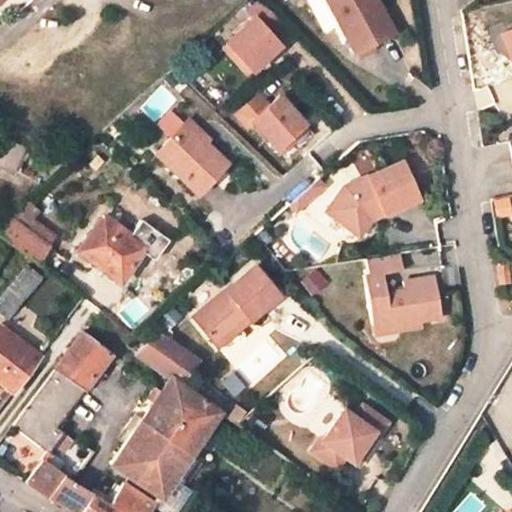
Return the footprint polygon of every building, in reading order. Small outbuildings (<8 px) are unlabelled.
[(252,17),(225,42),(248,67),(277,41),(267,31),(282,18),(263,0),(259,0),(247,11),(252,17)] [(310,0),(330,34),(345,26),(362,55),(401,33),(381,0),(310,0)] [(225,42),(220,46),(243,71),(248,67),(225,42)] [(210,105),(223,92),(211,80),(198,93),(210,105)] [(252,118),(279,143),(306,114),(281,91),(270,101),(258,90),(237,111),(248,122),(252,118)] [(279,143),(283,147),(310,118),(306,114),(279,143)] [(155,151),(199,192),(228,160),(185,120),(155,151)] [(327,208),(356,230),(369,213),(384,206),(386,211),(421,197),(405,158),(345,182),(327,208)] [(492,215),(509,213),(507,195),(490,196),(492,215)] [(7,216),(10,219),(18,225),(35,208),(26,198),(7,216)] [(369,213),(356,230),(360,234),(372,217),(386,211),(384,206),(369,213)] [(49,247),(18,225),(10,219),(0,234),(0,235),(38,264),(49,247)] [(99,220),(77,252),(92,262),(95,256),(122,275),(141,251),(99,220)] [(401,252),(368,257),(370,273),(365,274),(373,323),(407,317),(408,322),(421,319),(443,316),(436,275),(404,280),(405,289),(387,292),(384,272),(404,269),(401,252)] [(95,256),(92,262),(119,280),(122,275),(95,256)] [(511,275),(510,263),(499,265),(503,284),(511,281),(511,275)] [(212,341),(246,314),(250,319),(280,294),(257,264),(193,317),(212,341)] [(27,265),(0,302),(0,312),(10,320),(42,277),(27,265)] [(313,265),(296,278),(308,294),(325,281),(313,265)] [(246,314),(212,341),(216,346),(250,319),(246,314)] [(407,317),(373,323),(375,333),(423,326),(421,319),(408,322),(407,317)] [(0,381),(12,390),(39,355),(0,327),(0,381)] [(195,361),(154,333),(135,354),(170,379),(178,384),(195,361)] [(81,334),(54,370),(82,389),(109,352),(81,334)] [(53,429),(82,389),(54,370),(13,426),(45,452),(61,431),(53,429)] [(165,437),(188,453),(217,412),(178,384),(170,379),(160,392),(184,409),(165,437)] [(139,420),(165,437),(184,409),(160,392),(152,387),(145,397),(151,403),(145,412),(139,420)] [(375,435),(384,422),(359,405),(351,416),(340,409),(320,439),(317,437),(308,450),(333,468),(341,456),(349,461),(370,431),(375,435)] [(167,484),(188,453),(165,437),(139,420),(110,464),(155,494),(154,498),(165,504),(177,491),(167,484)] [(370,431),(349,461),(354,465),(375,435),(370,431)] [(46,495),(60,477),(38,461),(24,481),(46,495)] [(120,483),(107,505),(80,489),(60,477),(46,495),(61,504),(68,509),(73,511),(145,511),(151,503),(120,483)] [(451,511),(478,511),(485,504),(471,491),(451,511)]
